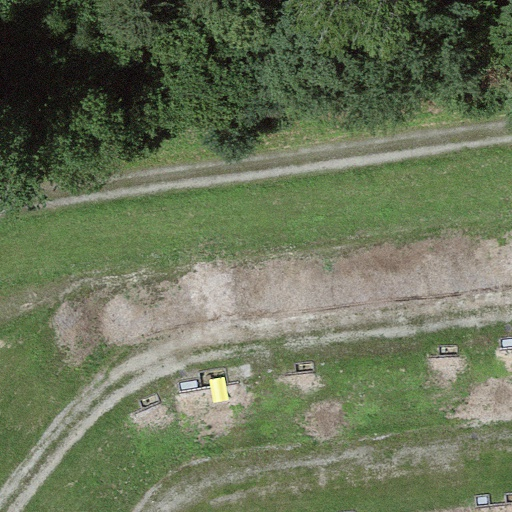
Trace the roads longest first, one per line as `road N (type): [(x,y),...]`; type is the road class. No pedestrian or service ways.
road 1 (track): [(511,314),(178,358),(57,440),(5,511)]
road 2 (track): [(511,140),(0,222)]
road 3 (track): [(511,438),(204,482),(172,511)]
